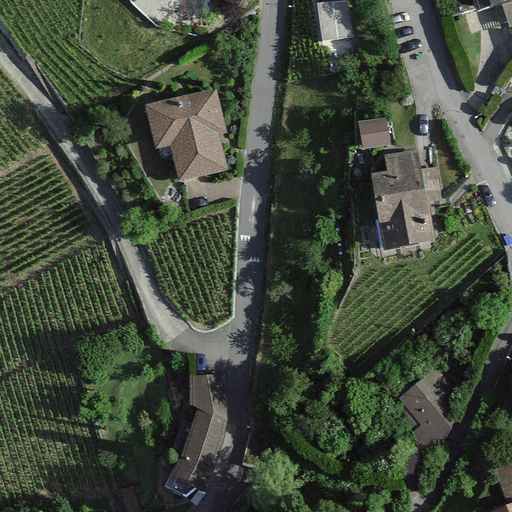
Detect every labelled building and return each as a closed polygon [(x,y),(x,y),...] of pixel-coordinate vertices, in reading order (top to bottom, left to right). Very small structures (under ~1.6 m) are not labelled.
[(318,0),(322,33),(354,33),(351,0),(318,0)] [(471,0),(475,9),(500,0),(471,0)] [(214,97),(147,114),(157,153),(171,150),(179,183),(223,172),(214,136),(223,134),(214,97)] [(388,126),(363,131),(366,151),(391,147),(388,126)] [(415,157),(390,162),(394,181),(375,185),(387,251),(431,243),(423,201),(440,198),(435,173),(418,176),(415,157)] [(389,405),(410,434),(436,454),(459,413),(447,399),(459,383),(433,354),(418,372),(421,377),(389,405)] [(221,382),(193,386),(192,411),(200,413),(175,484),(197,492),(208,473),(223,418),(221,382)] [(402,456),(405,487),(423,485),(420,454),(402,456)] [(511,511),(511,464),(495,471),(510,511),(511,511)]
